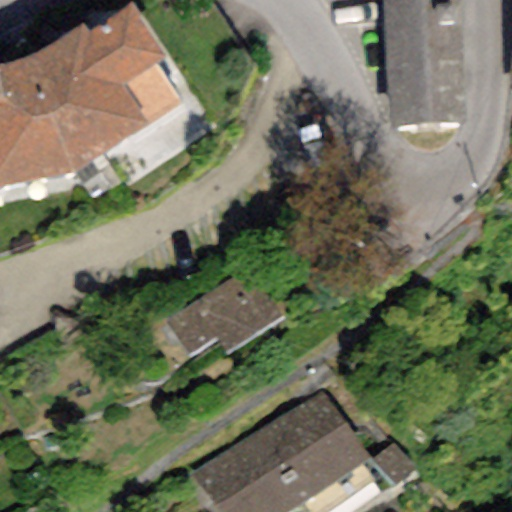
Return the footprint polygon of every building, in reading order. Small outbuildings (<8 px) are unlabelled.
[(455,0),(376,0),(384,133),(462,129),(455,0)] [(0,195),(75,181),(182,110),(158,72),(167,66),(133,14),(90,41),(84,33),(27,68),(0,76),(0,195)] [(213,345),(224,362),(279,325),(244,273),(165,327),(189,362),(213,345)] [(321,394),(253,438),(301,511),(370,468),(321,394)] [(211,511),(301,511),(253,438),(191,479),(211,511)]
